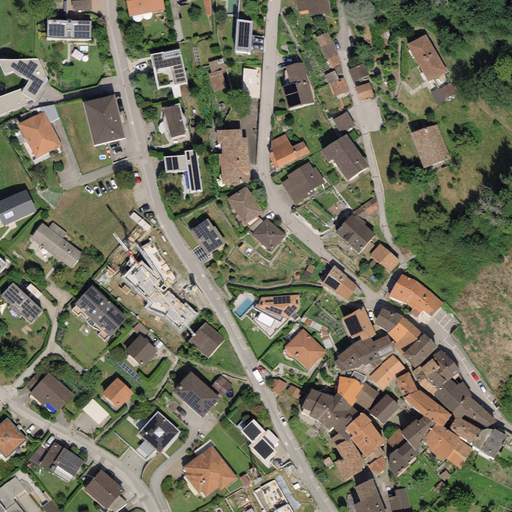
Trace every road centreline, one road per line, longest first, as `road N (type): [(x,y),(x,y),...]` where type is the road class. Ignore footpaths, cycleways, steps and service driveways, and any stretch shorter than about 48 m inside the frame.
road 1 (residential): [(327,511),(167,224),(108,0)]
road 2 (tertiary): [(273,0),(263,160),(271,198),(375,298),(443,344),(511,429)]
road 3 (residential): [(153,511),(117,474),(0,400)]
road 4 (residential): [(364,130),(344,65),(337,0)]
